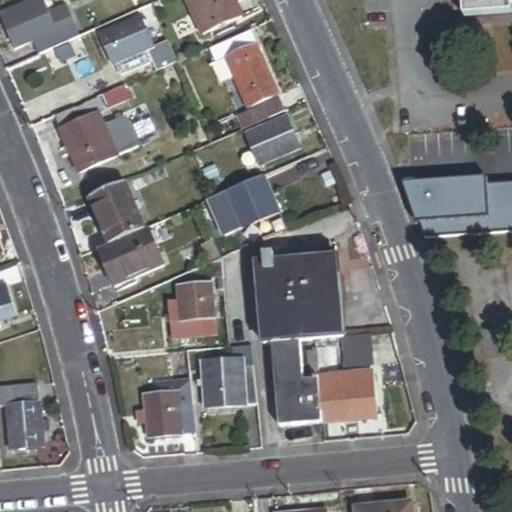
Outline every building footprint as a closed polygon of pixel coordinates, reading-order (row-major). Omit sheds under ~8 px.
[(49,15),(42,0),(34,0),(1,15),(16,49),(34,41),(40,55),(80,38),(67,7),(49,15)] [(243,18),(235,0),(188,0),(204,36),(243,18)] [(464,0),(466,21),(511,17),(511,7),(511,0),(464,0)] [(155,50),(142,18),(101,36),(114,67),(117,66),(122,78),(154,64),(158,73),(178,65),(169,44),(155,50)] [(220,48),(226,61),(247,110),(278,97),(257,48),(258,47),(252,34),(220,48)] [(216,66),(226,61),(220,48),(210,52),(216,66)] [(241,134),(285,115),(279,100),(234,120),(241,134)] [(96,101),(56,118),(62,132),(99,116),(102,115),(96,101)] [(104,128),(99,116),(62,132),(81,175),(121,157),(108,126),(104,128)] [(125,119),(108,126),(121,157),(139,149),(125,119)] [(301,150),(297,142),(303,140),(299,130),(293,132),(288,120),(247,138),(261,168),(301,150)] [(280,216),(263,179),(231,193),(248,230),(280,216)] [(511,235),(511,184),(407,192),(425,241),(511,235)] [(126,185),(92,200),(112,246),(146,231),(126,185)] [(112,246),(100,252),(116,289),(165,267),(149,230),(146,231),(112,246)] [(274,274),(273,265),(273,257),(262,258),(263,275),(274,274)] [(316,341),(330,340),(340,339),(338,322),(341,322),(335,268),(335,259),(273,265),(274,274),(263,275),(257,276),(264,346),(270,346),(302,343),(316,341)] [(4,286),(0,275),(0,274),(0,323),(16,318),(5,286),(4,286)] [(217,321),(213,285),(179,289),(182,324),(217,321)] [(373,369),(370,336),(343,339),(346,371),(373,369)] [(332,361),(330,340),(316,341),(318,362),(332,361)] [(278,428),(324,424),(322,404),(320,380),(306,381),(302,343),(270,346),(278,428)] [(257,406),(253,347),(231,349),(230,349),(231,362),(204,364),(207,410),(257,406)] [(335,394),(334,379),(320,380),(322,404),(324,424),(379,418),(376,389),(359,390),(359,400),(349,401),(348,393),(335,394)] [(197,435),(191,383),(161,386),(162,397),(146,399),(151,440),(197,435)] [(0,391),(0,408),(41,405),(40,388),(0,391)] [(9,417),(12,451),(45,449),(41,405),(0,408),(0,410),(1,418),(9,417)]
